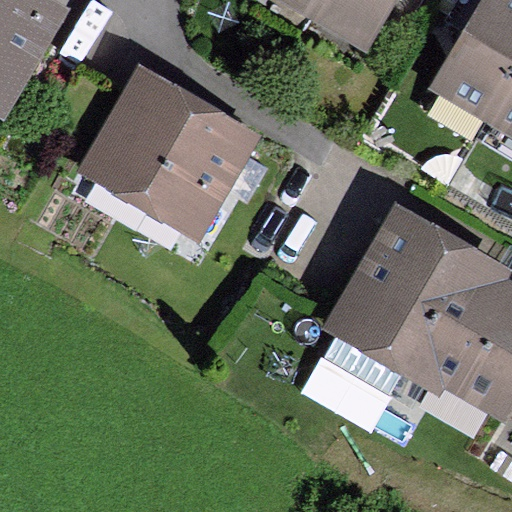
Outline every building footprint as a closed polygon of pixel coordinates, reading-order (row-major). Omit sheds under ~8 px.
[(70,8),(55,0),(0,0),(0,120),(4,122),(70,8)] [(271,0),(309,22),(321,0),(271,0)] [(321,0),(309,22),(367,55),(385,23),(404,34),(423,0),(321,0)] [(428,91),(485,124),(511,78),(511,0),(457,0),(444,23),(462,33),(428,91)] [(200,245),(229,193),(249,204),(269,169),(248,158),(260,136),(136,67),(111,111),(75,176),(200,245)] [(511,78),(485,124),(511,139),(511,78)] [(334,338),(322,359),(388,397),(400,376),(439,398),(443,390),(504,425),(511,411),(511,245),(510,245),(499,264),(394,204),(321,331),(334,338)]
